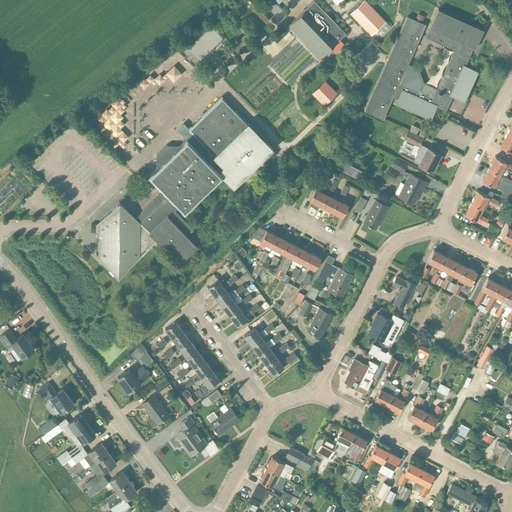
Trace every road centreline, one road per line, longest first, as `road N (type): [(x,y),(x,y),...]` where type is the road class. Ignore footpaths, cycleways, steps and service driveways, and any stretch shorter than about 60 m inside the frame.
road 1 (residential): [(186,511),(0,266)]
road 2 (residential): [(511,496),(317,392)]
road 3 (residential): [(438,229),(511,82)]
road 4 (residential): [(317,392),(381,261)]
road 5 (residential): [(271,409),(189,300)]
